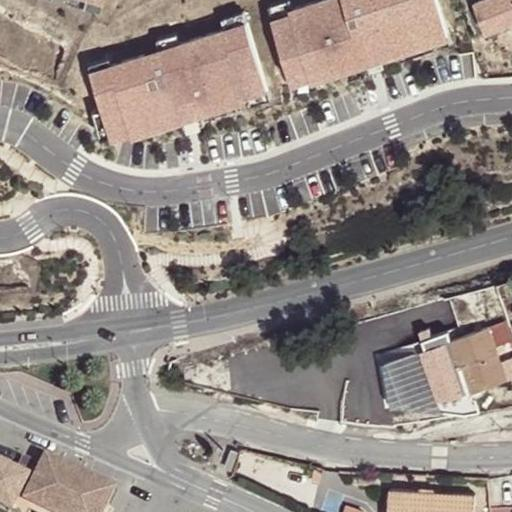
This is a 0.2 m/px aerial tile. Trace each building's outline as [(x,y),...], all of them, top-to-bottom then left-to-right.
[(69,0),(101,9),(103,0),(69,0)] [(286,0),(272,5),(276,19),(295,13),(294,9),(298,8),(295,0),(286,0)] [(432,37),(451,31),(440,0),(322,0),(298,8),(294,9),(295,13),(276,19),(297,81),(315,75),(316,78),(322,76),(350,67),(370,61),(427,42),(433,40),(432,37)] [(511,0),(483,0),(477,3),(488,32),(511,22),(511,0)] [(229,27),(250,20),(247,10),(225,17),(229,27)] [(271,86),(250,20),(163,48),(164,52),(149,57),(148,53),(115,64),(116,67),(98,73),(118,136),(137,130),(138,133),(254,96),(253,92),(271,86)] [(454,40),(451,31),(432,37),(433,40),(427,42),(429,48),(454,40)] [(164,48),(183,42),(181,35),(162,41),(164,48)] [(115,64),(114,56),(94,63),(98,73),(116,67),(115,64)] [(373,70),(370,61),(350,67),(354,77),(373,70)] [(324,83),(322,76),(316,78),(315,75),(297,81),(300,90),(324,83)] [(511,285),(511,281),(457,295),(467,332),(490,326),(487,316),(502,313),(503,320),(511,317),(511,285)] [(386,363),(394,407),(464,415),(482,412),(472,389),(509,377),(492,327),(386,363)] [(234,469),(241,452),(233,448),(225,466),(234,469)] [(59,464),(46,458),(39,471),(59,464)] [(29,476),(0,462),(0,506),(11,511),(12,511),(18,499),(29,476)] [(100,484),(59,464),(39,471),(24,502),(45,511),(103,511),(107,504),(100,484)] [(114,490),(100,484),(107,504),(114,490)] [(475,511),(477,492),(391,487),(388,511),(475,511)] [(45,511),(24,502),(18,499),(12,511),(45,511)]
